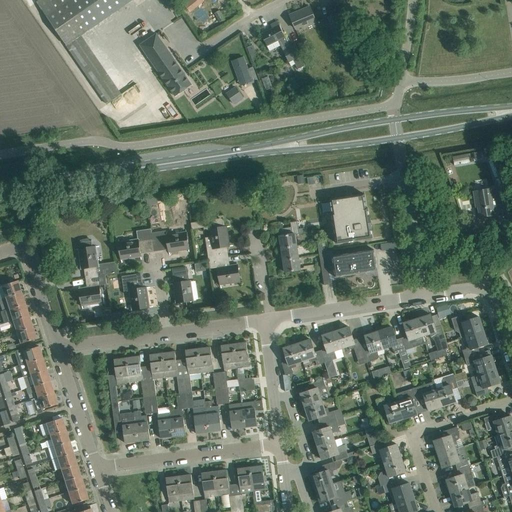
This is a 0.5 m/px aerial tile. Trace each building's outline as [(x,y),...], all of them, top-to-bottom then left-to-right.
[(122,95),(82,36),(134,0),(40,0),(36,3),(66,45),(65,46),(106,105),(122,95)] [(189,12),(204,1),(203,0),(186,0),(182,3),(189,12)] [(302,27),(303,28),(316,23),(310,7),(290,16),(296,29),(302,27)] [(219,11),(214,14),(220,23),(225,20),(219,11)] [(337,19),(335,15),(327,18),(335,37),(347,31),(341,17),(337,19)] [(271,25),(272,29),(261,35),(270,52),(281,46),(284,51),(283,52),(289,62),(293,60),(298,70),(305,66),(301,56),(296,45),(291,48),(277,22),(271,25)] [(157,33),(140,44),(175,96),(192,85),(157,33)] [(241,86),(252,82),(243,57),(232,62),(241,86)] [(313,86),(305,88),(307,97),(315,95),(313,86)] [(226,94),(230,100),(240,93),(236,87),(226,94)] [(491,147),(487,148),(499,177),(503,175),(491,147)] [(470,154),(454,155),(454,163),(470,162),(470,154)] [(321,185),(319,175),(309,177),(310,187),(321,185)] [(503,177),(499,178),(504,190),(503,190),(507,200),(511,198),(511,190),(511,187),(507,189),(503,177)] [(476,204),(478,203),(480,217),(485,216),(490,216),(493,215),(492,208),(501,206),(500,198),(491,199),(490,191),(490,190),(484,191),(474,192),(476,204)] [(331,200),(331,201),(333,214),(332,214),(337,244),(372,238),(372,232),(371,229),(372,229),(370,218),(369,218),(368,209),(367,209),(364,195),(331,200)] [(511,225),(511,224),(511,198),(507,200),(501,202),(507,219),(508,219),(511,225)] [(225,227),(224,223),(223,221),(222,220),(220,219),(218,220),(217,221),(216,222),(216,224),(216,229),(212,229),(210,229),(211,237),(213,249),(207,250),(208,260),(216,259),(228,257),(226,247),(233,246),(229,246),(226,228),(230,227),(230,226),(225,227)] [(191,229),(204,227),(203,221),(190,223),(191,229)] [(292,227),(284,229),(280,230),(281,236),(279,237),(281,249),(297,246),(295,235),(299,234),(297,222),(291,223),(292,227)] [(151,229),(136,231),(138,240),(119,243),(122,263),(122,259),(140,256),(141,260),(140,254),(154,252),(152,233),(152,231),(151,229)] [(186,233),(167,236),(166,231),(152,233),(154,252),(169,249),(170,256),(169,252),(188,249),(189,253),(188,243),(186,233)] [(82,269),(78,269),(78,270),(85,269),(86,279),(105,276),(117,274),(115,262),(99,264),(100,267),(96,268),(93,248),(99,247),(99,246),(92,247),(91,241),(92,241),(91,241),(91,240),(88,240),(84,240),(81,241),(81,242),(80,243),(81,243),(82,249),(75,250),(75,251),(79,250),(82,269)] [(396,242),(381,244),(382,251),(397,248),(396,242)] [(299,258),(297,246),(281,249),(283,261),(299,258)] [(374,250),(332,257),(336,278),(378,271),(374,250)] [(326,254),(319,255),(322,271),(328,270),(326,254)] [(237,265),(224,267),(224,264),(229,263),(228,257),(216,259),(208,260),(210,269),(218,268),(220,284),(240,281),(237,265)] [(283,261),(285,273),(301,270),(299,258),(283,261)] [(196,264),(197,272),(206,270),(205,262),(196,264)] [(173,304),(197,301),(197,300),(193,301),(191,291),(190,281),(189,282),(187,267),(183,268),(173,269),(175,284),(170,284),(170,285),(174,284),(177,303),(173,304)] [(328,270),(322,271),(324,286),(331,285),(328,270)] [(141,274),(122,277),(125,292),(130,292),(133,310),(129,310),(129,311),(153,307),(149,307),(146,289),(150,288),(150,287),(143,288),(141,274)] [(102,307),(102,306),(99,285),(106,283),(105,276),(86,279),(87,285),(92,284),(93,288),(80,290),(79,286),(82,310),(83,309),(82,305),(101,302),(102,307)] [(21,293),(17,281),(1,286),(5,298),(21,293)] [(24,304),(21,293),(5,298),(9,309),(24,304)] [(24,304),(9,309),(0,312),(4,323),(12,321),(28,316),(24,304)] [(436,308),(439,317),(445,316),(443,307),(436,308)] [(438,352),(443,350),(448,349),(445,338),(444,335),(441,326),(435,328),(431,315),(417,319),(419,324),(423,336),(430,334),(431,337),(434,340),(435,341),(438,352)] [(32,327),(28,316),(12,321),(16,332),(32,327)] [(479,317),(466,321),(464,316),(452,319),(455,327),(459,326),(460,330),(463,329),(466,336),(484,331),(479,317)] [(417,319),(404,324),(405,328),(408,336),(402,338),(406,350),(414,348),(412,343),(417,342),(416,339),(423,336),(419,324),(417,319)] [(32,327),(16,332),(20,344),(36,339),(32,327)] [(354,340),(349,327),(336,332),(337,336),(341,349),(348,347),(349,350),(354,348),(356,353),(363,351),(359,338),(354,340)] [(398,353),(406,350),(402,338),(396,340),(392,327),(378,332),(380,336),(384,349),(391,347),(395,354),(398,353)] [(468,343),(465,344),(466,349),(462,350),(465,358),(477,354),(475,349),(488,344),(484,331),(466,336),(468,343)] [(336,332),(322,336),(324,341),(326,349),(321,351),(325,362),(332,360),(331,356),(335,354),(334,351),(341,349),(337,336),(336,332)] [(363,351),(367,363),(374,361),(378,359),(379,357),(378,354),(377,351),(384,349),(380,336),(378,332),(365,336),(366,340),(369,349),(363,351)] [(315,353),(311,340),(297,344),(298,349),(302,361),(310,359),(311,362),(316,360),(318,364),(325,362),(321,351),(315,353)] [(234,344),(237,368),(245,367),(249,367),(246,343),(245,343),(245,345),(243,345),(234,346),(234,344)] [(221,346),(222,352),(225,370),(237,368),(234,344),(233,344),(233,346),(223,348),(222,346),(221,346)] [(285,353),(287,361),(282,363),(286,375),(293,373),(294,373),(292,368),(297,367),(296,363),(302,361),(298,349),(297,344),(283,349),(285,353)] [(38,346),(23,351),(22,349),(14,352),(18,366),(42,358),(38,346)] [(199,351),(199,349),(198,349),(201,373),(214,371),(211,347),(209,348),(210,349),(199,351)] [(186,351),(186,357),(187,361),(189,375),(201,373),(198,349),(197,349),(198,351),(187,352),(187,351),(186,351)] [(163,355),(163,354),(162,354),(165,378),(178,376),(176,362),(175,352),(174,352),(174,354),(163,355)] [(150,355),(151,362),(151,365),(153,379),(165,378),(162,354),(162,355),(151,357),(151,355),(150,355)] [(467,366),(471,364),(473,369),(476,368),(479,376),(496,370),(492,356),(479,360),(477,354),(465,358),(467,366)] [(128,360),(127,358),(130,382),(142,381),(141,367),(139,357),(138,357),(139,358),(128,360)] [(45,370),(42,358),(18,366),(22,377),(45,370)] [(115,360),(114,360),(117,384),(127,382),(130,382),(127,358),(126,358),(127,360),(116,362),(115,360)] [(372,373),(374,379),(391,373),(389,367),(372,373)] [(49,381),(45,370),(22,377),(26,388),(44,383),(49,381)] [(474,377),(476,384),(478,383),(479,388),(475,389),(477,397),(489,393),(488,387),(500,383),(496,370),(479,376),(474,377)] [(215,389),(221,388),(219,372),(213,373),(215,389)] [(221,388),(227,388),(225,372),(219,372),(221,388)] [(442,379),(444,387),(437,389),(443,407),(456,402),(452,390),(458,388),(454,375),(442,379)] [(186,393),(192,392),(190,376),(183,377),(186,393)] [(179,394),(186,393),(183,377),(177,378),(179,394)] [(255,384),(254,378),(238,380),(239,386),(255,384)] [(324,380),(312,384),(313,390),(301,394),(305,407),(322,402),(320,394),(323,393),(322,388),(326,387),(324,380)] [(44,383),(26,388),(25,389),(27,394),(35,392),(37,397),(37,398),(53,393),(49,381),(44,383)] [(150,398),(157,397),(155,381),(148,382),(150,398)] [(143,399),(150,398),(148,382),(141,382),(143,399)] [(6,383),(0,384),(3,393),(9,391),(6,383)] [(246,392),(255,390),(255,384),(239,386),(240,392),(246,392)] [(429,388),(424,389),(423,385),(415,388),(419,400),(425,398),(429,411),(443,407),(437,389),(430,391),(429,388)] [(112,403),(118,402),(116,386),(110,387),(112,403)] [(223,404),(221,388),(215,389),(217,405),(223,404)] [(223,404),(230,403),(227,388),(221,388),(223,404)] [(403,392),(405,399),(398,402),(404,419),(417,415),(413,402),(419,400),(415,388),(403,392)] [(188,409),(194,408),(192,392),(186,393),(188,409)] [(37,398),(37,397),(30,399),(36,415),(43,413),(42,409),(57,404),(53,393),(37,398)] [(188,409),(186,393),(179,394),(181,410),(188,409)] [(14,405),(11,396),(5,398),(8,407),(14,405)] [(152,414),(159,413),(157,397),(150,398),(152,414)] [(152,414),(150,398),(143,399),(145,415),(152,414)] [(376,401),(380,413),(386,411),(390,424),(404,419),(398,402),(391,404),(390,401),(385,402),(384,398),(376,401)] [(261,401),(250,403),(242,404),(245,428),(245,426),(256,425),(256,426),(257,426),(255,409),(262,408),(261,401)] [(118,402),(112,403),(114,422),(120,421),(118,402)] [(305,407),(309,421),(322,417),(324,423),(336,419),(333,411),(329,412),(328,407),(325,408),(322,402),(305,407)] [(233,429),(233,428),(244,426),(244,428),(245,428),(242,404),(229,405),(232,429),(233,429)] [(14,405),(8,407),(11,416),(17,414),(14,405)] [(221,431),(218,407),(206,408),(208,426),(209,432),(210,432),(209,431),(221,429),(220,431),(221,431)] [(0,409),(0,414),(2,422),(9,420),(5,408),(0,409)] [(209,432),(208,426),(206,408),(194,410),(195,424),(196,434),(198,434),(197,432),(208,431),(208,433),(209,432)] [(185,425),(183,411),(170,413),(173,431),(173,437),(174,437),(173,435),(185,434),(185,435),(186,435),(185,425)] [(173,437),(173,431),(170,413),(158,415),(159,429),(161,439),(162,439),(162,437),(172,435),(173,437)] [(511,419),(511,416),(498,420),(496,414),(484,418),(487,426),(491,425),(493,430),(496,429),(498,435),(511,430),(511,419)] [(150,440),(147,416),(134,418),(138,442),(138,440),(149,439),(149,440),(150,440)] [(65,430),(61,418),(45,423),(49,435),(65,430)] [(126,443),(126,442),(137,440),(137,442),(138,442),(134,418),(122,419),(125,443),(126,443)] [(336,419),(324,423),(326,428),(313,433),(318,446),(335,441),(332,433),(335,432),(334,427),(338,426),(336,419)] [(457,427),(445,431),(447,437),(434,441),(438,455),(456,449),(458,448),(456,441),(458,440),(459,438),(459,436),(459,434),(457,427)] [(69,441),(65,430),(49,435),(53,446),(69,441)] [(493,458),(497,457),(509,453),(511,451),(511,430),(498,435),(495,436),(498,445),(494,446),(495,450),(491,451),(493,458)] [(18,443),(24,441),(21,431),(15,433),(18,443)] [(9,448),(15,446),(13,436),(6,438),(9,448)] [(479,442),(481,450),(487,448),(485,440),(479,442)] [(72,453),(69,441),(53,446),(57,458),(72,453)] [(318,446),(322,460),(335,456),(336,461),(337,461),(340,460),(349,457),(346,450),(342,452),(340,446),(337,448),(335,441),(318,446)] [(373,454),(378,453),(379,457),(382,456),(384,464),(402,458),(397,445),(384,449),(382,443),(371,447),(373,454)] [(22,456),(28,454),(25,445),(19,447),(22,456)] [(15,446),(9,448),(12,456),(18,454),(15,446)] [(438,455),(443,468),(455,464),(457,470),(469,466),(467,459),(462,460),(460,455),(458,456),(456,449),(438,455)] [(76,464),(72,453),(57,458),(60,469),(76,464)] [(511,458),(511,459),(509,453),(497,457),(500,468),(505,466),(506,468),(508,467),(511,474),(511,473),(511,458)] [(28,454),(22,456),(25,465),(31,463),(28,454)] [(386,471),(377,474),(380,486),(383,485),(383,486),(395,482),(393,476),(406,472),(402,458),(384,464),(386,471)] [(17,471),(23,469),(20,459),(14,461),(17,471)] [(334,462),(322,466),(324,472),(311,476),(316,489),(333,483),(331,476),(334,475),(333,471),(337,469),(336,467),(334,462)] [(80,476),(76,464),(60,469),(64,481),(80,476)] [(262,468),(251,469),(251,467),(250,467),(253,491),(271,489),(270,483),(265,483),(263,466),(261,466),(262,468)] [(469,466),(457,470),(459,476),(446,480),(451,494),(468,488),(466,481),(473,478),(469,466)] [(239,469),(238,469),(241,493),(253,491),(250,467),(250,469),(239,471),(239,469)] [(36,470),(34,471),(33,468),(27,471),(30,479),(36,477),(38,477),(36,470)] [(23,469),(17,471),(19,479),(26,477),(23,469)] [(215,474),(215,472),(218,496),(230,494),(228,480),(227,470),(226,471),(226,472),(215,474)] [(202,474),(203,479),(205,498),(218,496),(215,472),(214,472),(214,474),(203,475),(203,474),(202,474)] [(180,479),(179,477),(182,501),(195,499),(191,475),(190,475),(190,477),(180,479)] [(84,487),(80,476),(64,481),(68,492),(84,487)] [(40,489),(36,477),(30,479),(33,491),(40,489)] [(167,479),(166,479),(170,503),(182,501),(179,477),(178,477),(178,479),(168,480),(167,479)] [(24,493),(30,491),(27,482),(21,484),(24,493)] [(385,493),(390,492),(391,497),(395,496),(397,503),(414,497),(410,483),(397,487),(395,482),(383,486),(385,493)] [(316,489),(320,503),(333,499),(335,504),(347,500),(359,497),(357,490),(345,494),(345,493),(341,494),(339,489),(336,490),(333,483),(316,489)] [(84,487),(68,492),(72,504),(87,499),(84,487)] [(451,494),(455,507),(468,503),(470,509),(482,505),(481,502),(479,497),(475,499),(473,494),(471,495),(468,488),(451,494)] [(45,493),(41,494),(40,489),(33,491),(37,502),(47,499),(45,493)] [(30,491),(24,493),(27,502),(33,500),(30,491)] [(231,511),(238,511),(236,495),(229,496),(231,511)] [(399,509),(396,510),(396,511),(413,511),(418,511),(414,497),(397,503),(399,509)] [(47,511),(46,507),(50,505),(48,499),(47,499),(37,502),(40,511),(47,511)] [(347,500),(335,504),(337,510),(331,511),(351,511),(350,508),(347,500)] [(271,507),(270,501),(255,503),(256,509),(271,507)]
